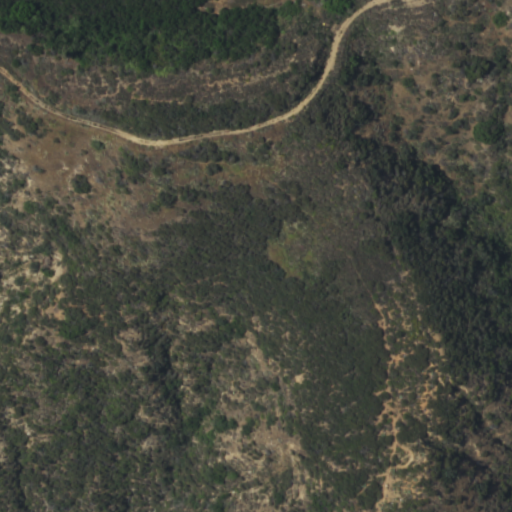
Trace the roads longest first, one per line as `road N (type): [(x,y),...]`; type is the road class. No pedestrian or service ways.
road 1 (track): [(156,151),(301,121),(337,87),(352,30),(398,0)]
road 2 (track): [(0,70),(43,106),(156,151)]
